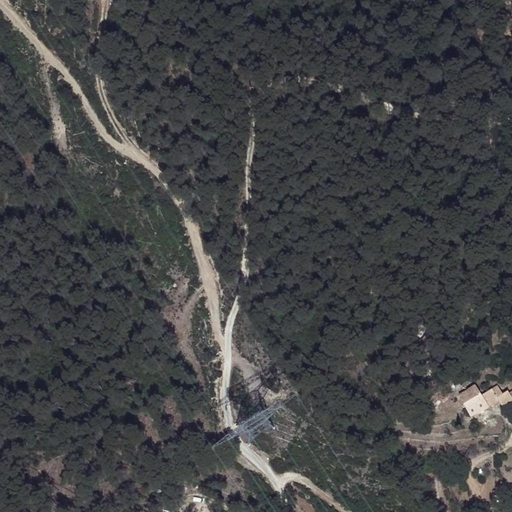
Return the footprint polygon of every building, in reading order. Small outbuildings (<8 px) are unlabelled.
[(444,333),(436,326),(427,336),(435,343),(444,333)] [(449,366),(452,358),(444,355),(441,363),(449,366)] [(451,389),(453,387),(457,379),(455,376),(447,380),(451,389)] [(482,399),(476,386),(458,396),(469,418),(488,408),(482,399)] [(499,391),(493,394),(498,403),(502,411),(511,405),(511,400),(509,395),(503,397),(499,391)] [(495,405),(490,395),(482,399),(488,408),(495,405)] [(168,496),(164,492),(160,497),(160,500),(163,501),(165,500),(168,496)]
